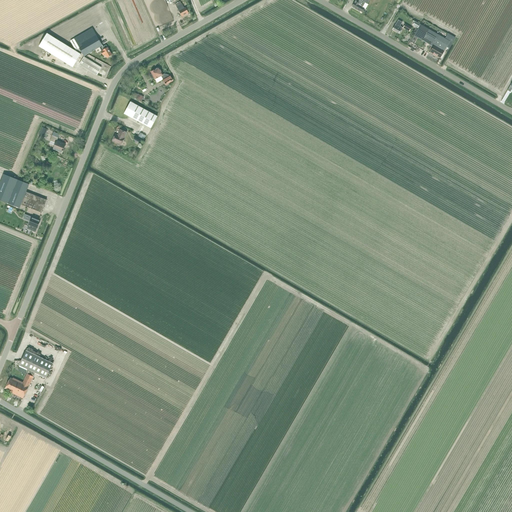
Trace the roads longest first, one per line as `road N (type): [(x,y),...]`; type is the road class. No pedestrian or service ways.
road 1 (unclassified): [(15,328),(111,85),(129,64),(241,0)]
road 2 (unclassified): [(511,115),(316,0)]
road 3 (unclassified): [(190,511),(0,401)]
